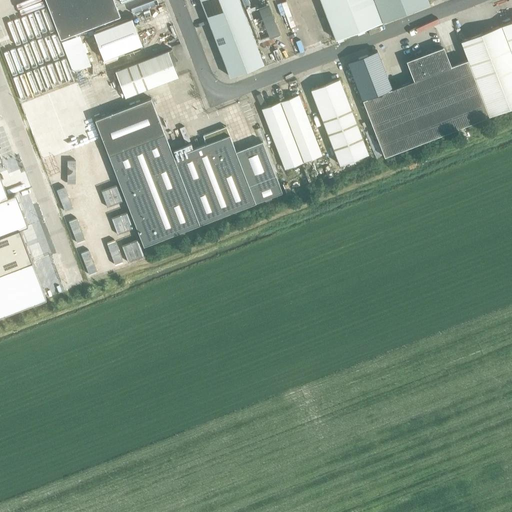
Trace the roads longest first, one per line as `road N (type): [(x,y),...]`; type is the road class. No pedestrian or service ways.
road 1 (unclassified): [(468,0),(225,95),(208,85),(176,0)]
road 2 (unclassified): [(1,97),(76,278)]
